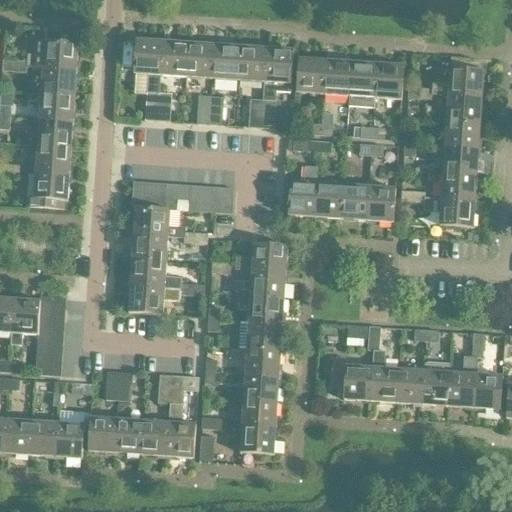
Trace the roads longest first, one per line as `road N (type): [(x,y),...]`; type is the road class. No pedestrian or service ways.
road 1 (residential): [(203,353),(87,351),(101,152)]
road 2 (residential): [(252,240),(256,161),(101,152)]
road 3 (residential): [(394,269),(507,277),(511,208)]
road 4 (residential): [(101,152),(114,0)]
